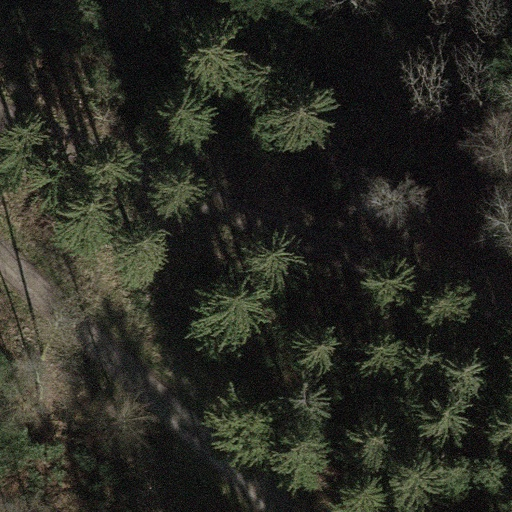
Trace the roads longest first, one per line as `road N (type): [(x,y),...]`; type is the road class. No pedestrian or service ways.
road 1 (track): [(0,110),(511,306)]
road 2 (track): [(0,253),(273,511)]
